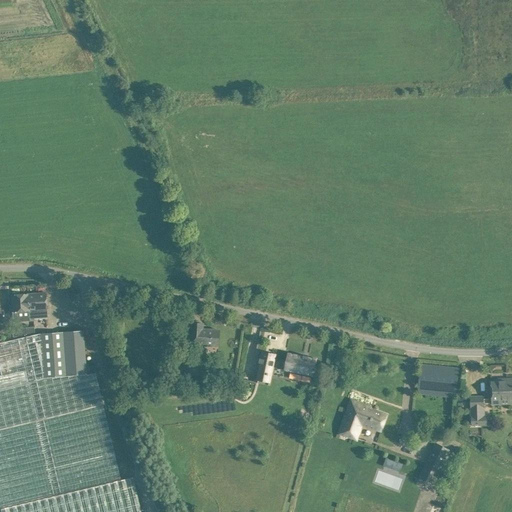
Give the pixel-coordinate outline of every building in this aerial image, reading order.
[(11,295),(12,313),(12,312),(13,322),(29,321),(29,319),(47,318),(45,293),(11,295)] [(203,324),(193,323),(192,343),(219,345),(220,331),(203,329),(203,324)] [(34,327),(12,329),(13,336),(34,335),(34,327)] [(0,507),(0,509),(0,511),(141,511),(133,477),(121,480),(99,390),(95,373),(86,375),(83,330),(40,334),(0,342),(0,371),(1,376),(0,375),(0,507)] [(185,351),(182,375),(198,376),(199,360),(191,359),(192,352),(185,351)] [(276,354),(262,351),(256,380),(270,383),(276,354)] [(316,359),(288,353),(284,370),(313,376),(314,372),(315,372),(316,370),(314,370),(316,359)] [(459,368),(421,365),(418,394),(456,398),(459,368)] [(499,382),(491,382),(491,404),(511,403),(511,378),(507,378),(507,381),(499,382)] [(483,397),(471,397),(471,408),(471,415),(471,425),(482,425),(482,408),(484,408),(483,397)] [(351,399),(339,433),(357,441),(363,425),(381,432),(387,414),(371,409),(371,407),(351,399)] [(434,483),(450,450),(434,443),(419,476),(434,483)]
